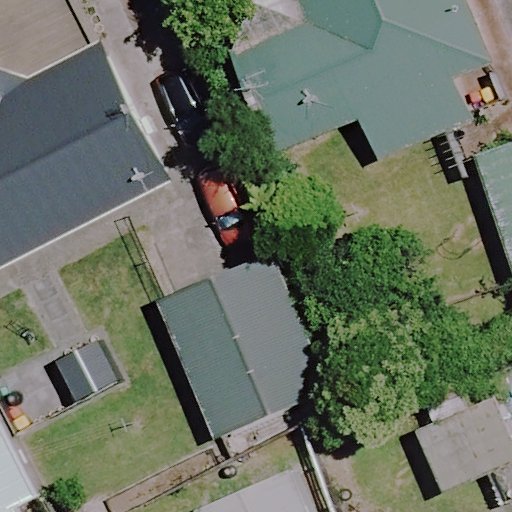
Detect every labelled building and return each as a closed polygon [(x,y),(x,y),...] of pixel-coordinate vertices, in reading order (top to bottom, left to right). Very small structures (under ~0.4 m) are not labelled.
[(509,94),(468,0),(312,0),(318,11),(242,44),(285,145),(367,110),(384,148),(509,94)] [(0,262),(187,168),(118,31),(21,79),(0,36),(0,262)] [(511,147),(470,161),(506,278),(511,276),(511,147)] [(326,392),(270,254),(158,300),(214,438),(326,392)] [(90,336),(0,381),(0,421),(15,452),(121,399),(90,336)] [(45,511),(15,452),(0,421),(0,511),(45,511)] [(317,511),(299,467),(199,508),(200,511),(317,511)]
